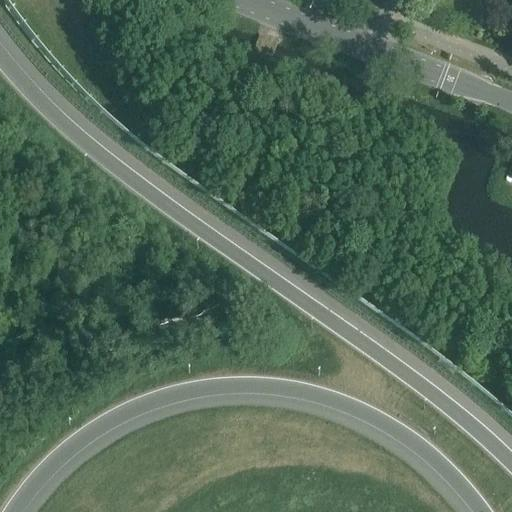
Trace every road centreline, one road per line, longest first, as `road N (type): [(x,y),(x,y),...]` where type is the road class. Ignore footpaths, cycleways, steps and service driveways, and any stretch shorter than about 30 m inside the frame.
road 1 (motorway): [(511,462),(437,395),(102,158),(0,56)]
road 2 (motorway): [(13,511),(65,451),(112,418),(217,385),(289,388),(362,412),(417,445),(480,511)]
road 3 (tertiary): [(243,0),(511,102)]
